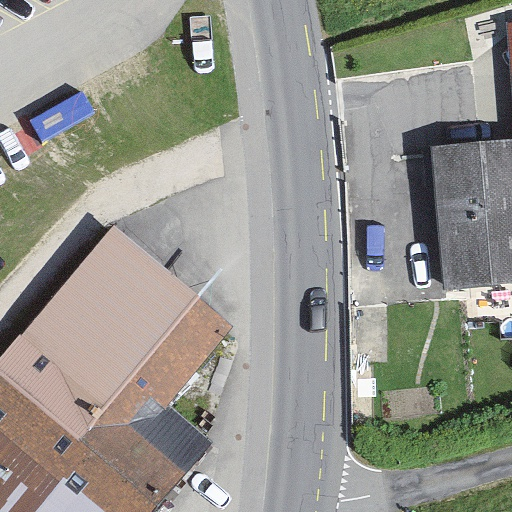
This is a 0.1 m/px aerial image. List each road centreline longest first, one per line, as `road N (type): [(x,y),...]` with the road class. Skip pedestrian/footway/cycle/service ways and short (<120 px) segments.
road 1 (secondary): [(300,511),(309,232),(289,54),(275,0)]
road 2 (unclassified): [(309,511),(511,456)]
